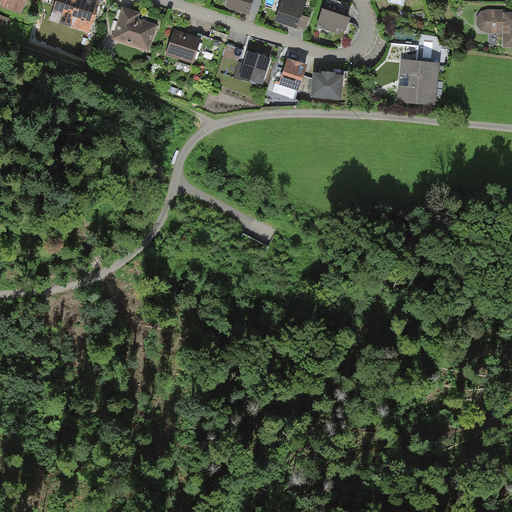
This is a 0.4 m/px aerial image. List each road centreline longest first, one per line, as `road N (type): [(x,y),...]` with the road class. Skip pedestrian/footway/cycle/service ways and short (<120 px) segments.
road 1 (track): [(0,296),(63,290),(128,258),(158,223),(190,142),(218,124),(317,113),(511,129)]
road 2 (residential): [(359,0),(368,32),(359,48),(340,56),(163,0)]
